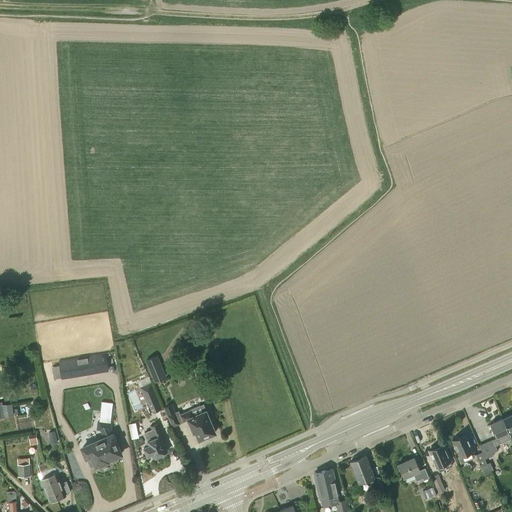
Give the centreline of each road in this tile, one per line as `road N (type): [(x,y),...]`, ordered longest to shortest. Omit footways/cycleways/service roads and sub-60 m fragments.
road 1 (track): [(337,12),(0,5)]
road 2 (secondary): [(295,453),(511,358)]
road 3 (residential): [(302,469),(511,377)]
